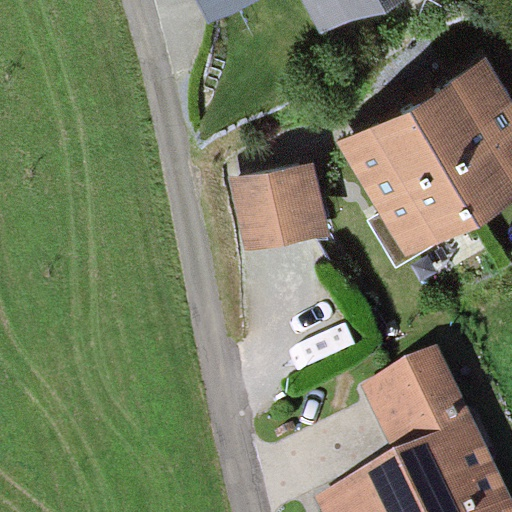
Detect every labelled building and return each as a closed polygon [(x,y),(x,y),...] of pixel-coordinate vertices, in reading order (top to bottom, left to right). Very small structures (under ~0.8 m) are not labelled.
[(196,0),(207,21),(248,0),(196,0)] [(394,0),(299,0),(320,39),(394,0)] [(511,102),(486,60),(343,148),(383,213),(372,220),(398,262),(511,192),(511,102)] [(229,181),(242,248),(324,232),(311,165),(229,181)] [(511,511),(511,493),(438,345),(359,384),(392,450),(306,493),(315,511),(511,511)]
